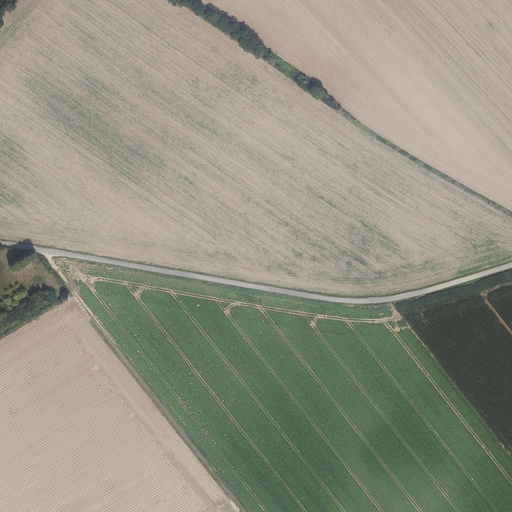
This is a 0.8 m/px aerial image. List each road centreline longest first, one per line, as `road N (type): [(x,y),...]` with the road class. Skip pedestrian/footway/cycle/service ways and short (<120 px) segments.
road 1 (unclassified): [(511,264),(395,300),(345,299),(0,241)]
road 2 (track): [(189,0),(511,211)]
road 3 (track): [(42,248),(247,511)]
